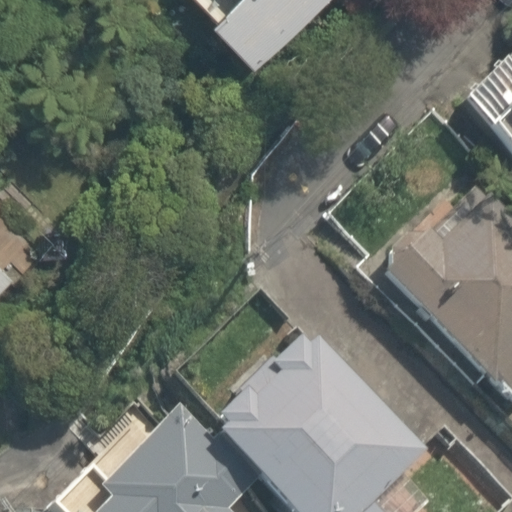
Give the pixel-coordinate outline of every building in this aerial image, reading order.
[(184,0),(176,9),(228,63),(292,0),(184,0)] [(511,51),(497,64),(477,45),(433,90),(511,167),(511,51)] [(400,218),(375,246),(379,293),(496,415),(511,399),(511,254),(509,258),(452,210),(427,240),(400,218)] [(199,414),(207,421),(194,434),(277,511),(380,511),(375,507),(398,481),(389,472),(415,445),(292,330),(252,372),(245,365),(199,414)] [(81,492),(51,511),(211,511),(232,497),(171,407),(69,475),(81,492)]
